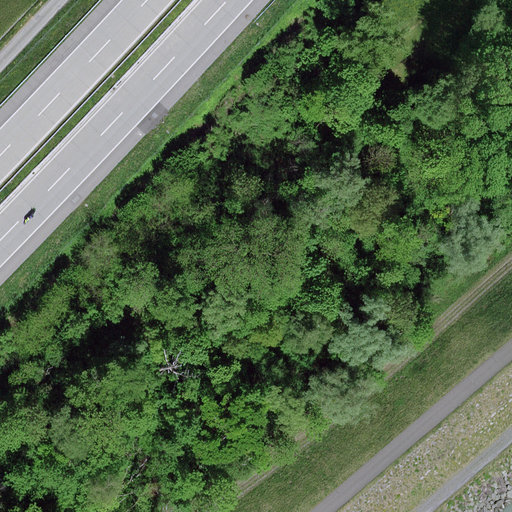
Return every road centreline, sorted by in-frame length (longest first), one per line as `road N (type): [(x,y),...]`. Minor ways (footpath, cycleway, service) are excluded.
road 1 (track): [(511,259),(208,511)]
road 2 (motorway): [(0,238),(225,0)]
road 3 (track): [(511,350),(321,511)]
road 4 (motorway): [(148,0),(0,156)]
